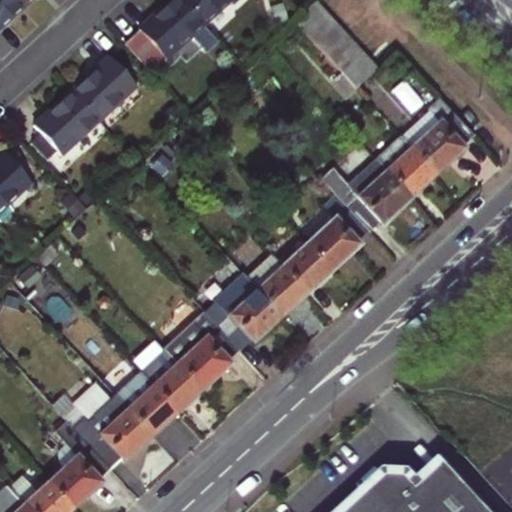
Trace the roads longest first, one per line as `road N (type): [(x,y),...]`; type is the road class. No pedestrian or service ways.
road 1 (primary): [(446,271),(182,511)]
road 2 (residential): [(0,91),(98,0)]
road 3 (unknown): [(415,425),(503,511)]
